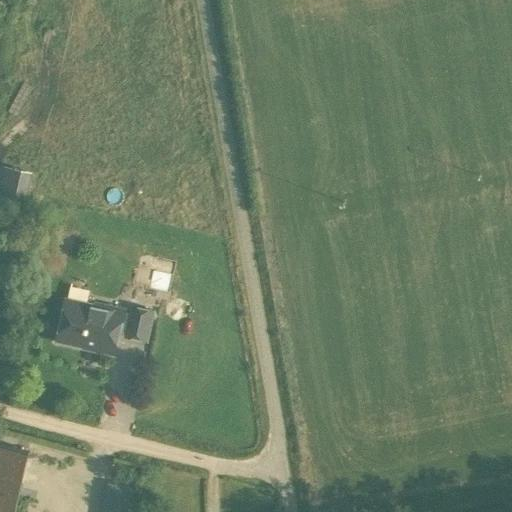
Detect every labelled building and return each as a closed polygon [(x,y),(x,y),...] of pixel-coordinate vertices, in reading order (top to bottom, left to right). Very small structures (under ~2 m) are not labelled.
[(44,66),(49,33),(26,30),(24,46),(37,48),(35,64),(44,66)] [(0,199),(24,206),(26,196),(32,173),(5,167),(0,187),(0,199)] [(177,261),(155,257),(149,288),(170,292),(177,261)] [(66,300),(57,341),(115,354),(121,329),(128,331),(127,337),(145,341),(152,311),(133,307),(131,316),(124,315),(125,311),(97,304),(96,306),(66,300)] [(0,511),(13,511),(17,494),(27,450),(0,444),(0,511)]
